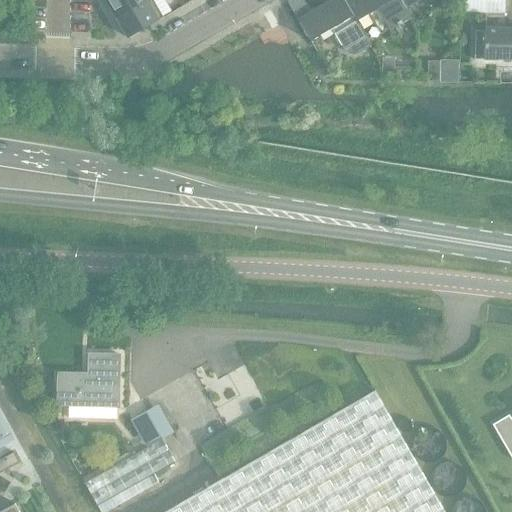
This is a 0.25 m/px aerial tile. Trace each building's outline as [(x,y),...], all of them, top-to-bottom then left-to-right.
[(105,0),(116,19),(148,0),(105,0)] [(148,0),(116,19),(127,38),(162,18),(152,0),(148,0)] [(302,0),(291,0),(287,3),(310,43),(332,30),(344,51),(348,54),(351,55),(354,55),(357,54),(370,46),(365,38),(356,22),(343,1),(342,0),(332,0),(310,13),(302,0)] [(344,0),(343,1),(356,22),(369,15),(380,35),(388,30),(389,31),(411,19),(406,11),(399,0),(344,0)] [(399,0),(406,11),(424,0),(399,0)] [(475,31),(474,60),(484,60),(484,61),(511,61),(511,27),(505,27),(505,29),(485,29),(485,31),(475,31)] [(439,82),(439,83),(458,83),(458,61),(440,61),(440,62),(439,82)] [(57,373),(56,407),(119,409),(120,354),(87,353),(87,373),(57,373)] [(444,511),(374,391),(164,511),(444,511)] [(146,449),(84,483),(100,511),(106,511),(158,483),(153,474),(175,462),(146,412),(130,420),(146,449)] [(509,415),(492,425),(501,441),(511,459),(511,417),(511,419),(509,415)] [(0,511),(17,511),(14,505),(13,506),(0,497),(0,438),(4,436),(0,428),(0,511)] [(13,452),(0,459),(0,473),(19,463),(13,452)]
